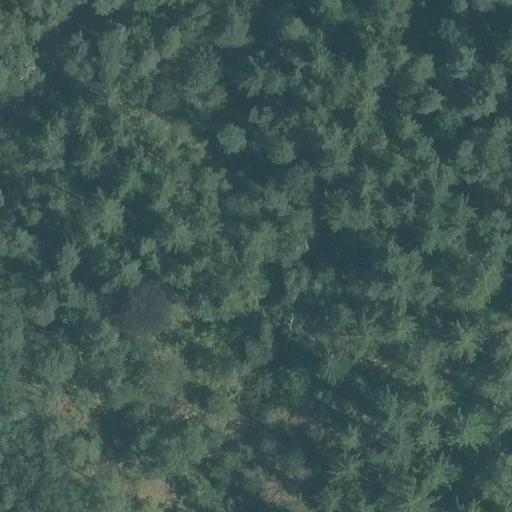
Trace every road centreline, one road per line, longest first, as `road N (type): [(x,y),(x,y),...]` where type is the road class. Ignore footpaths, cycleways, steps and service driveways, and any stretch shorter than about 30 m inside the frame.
road 1 (track): [(255,0),(265,69),(0,140)]
road 2 (track): [(0,339),(99,511)]
